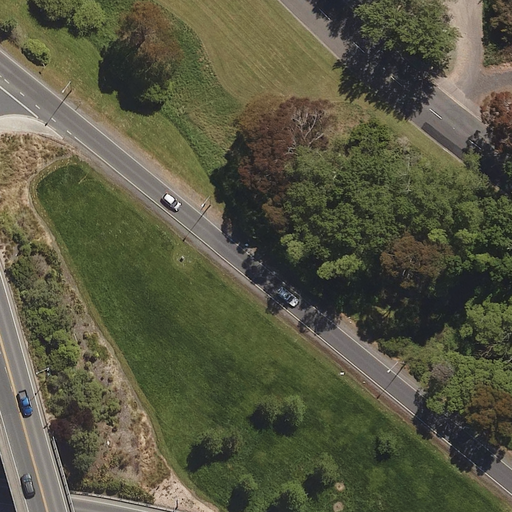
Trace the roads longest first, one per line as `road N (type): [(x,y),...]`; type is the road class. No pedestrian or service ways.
road 1 (motorway): [(22,81),(511,480)]
road 2 (residential): [(311,0),(433,112),(511,170)]
